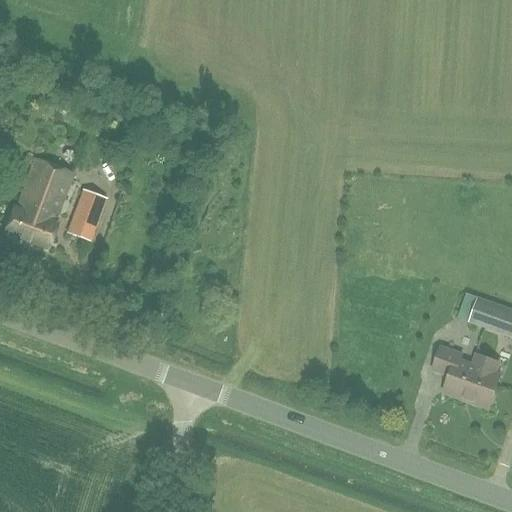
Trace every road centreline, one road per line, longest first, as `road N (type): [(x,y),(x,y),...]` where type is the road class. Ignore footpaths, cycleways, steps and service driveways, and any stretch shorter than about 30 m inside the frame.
road 1 (unclassified): [(511,505),(177,384)]
road 2 (unclassified): [(177,384),(0,314)]
road 3 (unclassified): [(182,511),(177,384)]
